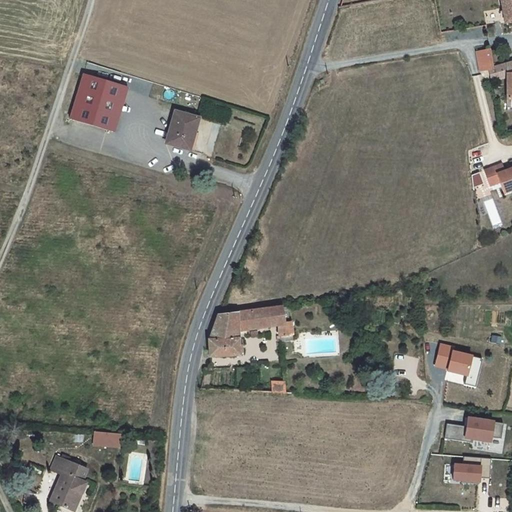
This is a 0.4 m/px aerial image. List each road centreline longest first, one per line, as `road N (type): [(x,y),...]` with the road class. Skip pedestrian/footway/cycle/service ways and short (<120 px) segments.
road 1 (secondary): [(171,511),(190,347),(328,0)]
road 2 (track): [(90,0),(0,258)]
